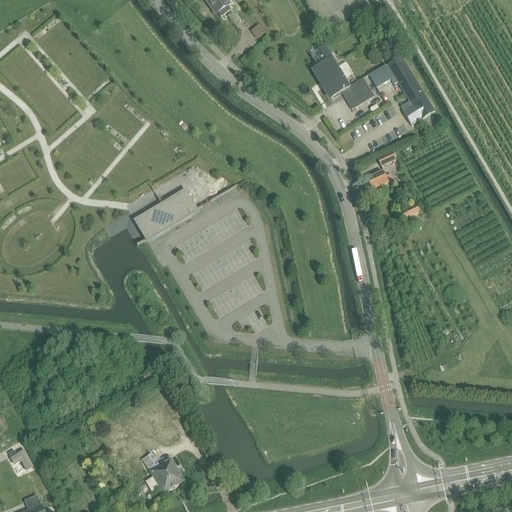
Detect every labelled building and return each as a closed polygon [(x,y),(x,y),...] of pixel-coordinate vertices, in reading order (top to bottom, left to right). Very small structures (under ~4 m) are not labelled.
[(204,0),(209,5),(210,4),(217,14),(218,13),(221,17),(230,11),(227,7),(228,6),(224,1),(225,0),(204,0)] [(227,17),(235,25),(240,21),(232,12),(227,17)] [(341,93),(352,110),(373,97),(370,92),(363,80),(350,88),(325,47),(318,51),(310,56),(317,67),(313,69),(331,99),(341,93)] [(401,57),(387,66),(394,78),(409,102),(403,106),(405,111),(403,112),(402,112),(411,127),(435,113),(412,75),(401,57)] [(387,66),(369,76),(376,88),(394,78),(387,66)] [(377,159),(381,167),(394,161),(391,153),(377,159)] [(370,186),(367,187),(369,192),(388,184),(387,183),(393,181),(390,174),(384,177),(382,172),(367,179),(370,186)] [(196,211),(185,193),(163,206),(162,207),(141,219),(152,238),(196,211)] [(412,207),(401,212),(405,221),(416,216),(412,207)] [(134,416),(151,446),(160,441),(162,445),(175,438),(167,424),(181,416),(172,401),(161,408),(158,403),(134,416)] [(0,411),(0,431),(11,425),(1,410),(0,411)] [(100,433),(104,446),(113,443),(109,430),(100,433)] [(105,449),(127,488),(147,476),(125,438),(105,449)] [(34,468),(25,451),(10,459),(14,466),(21,462),(26,472),(34,468)] [(152,455),(143,461),(150,472),(159,467),(152,455)] [(159,467),(150,472),(153,478),(159,488),(163,495),(185,482),(171,460),(159,467)] [(70,467),(87,511),(98,507),(81,463),(70,467)] [(151,492),(159,488),(153,478),(145,482),(151,492)] [(29,511),(26,511),(44,511),(42,505),(41,506),(38,496),(25,502),(29,511)]
